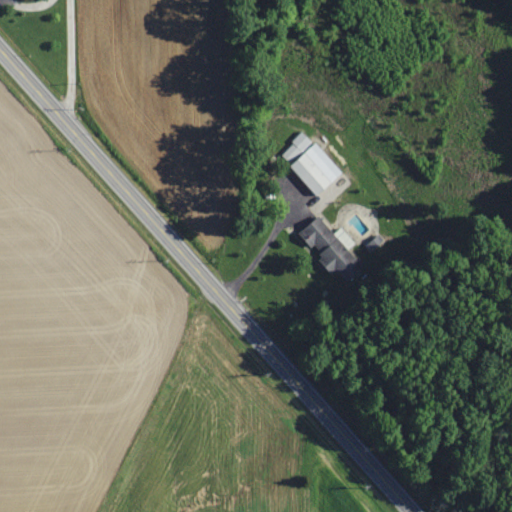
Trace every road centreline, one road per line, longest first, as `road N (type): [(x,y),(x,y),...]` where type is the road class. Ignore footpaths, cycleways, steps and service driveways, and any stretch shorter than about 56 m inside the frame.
road 1 (primary): [(412,511),(0,48)]
road 2 (residential): [(68,125),(65,0)]
